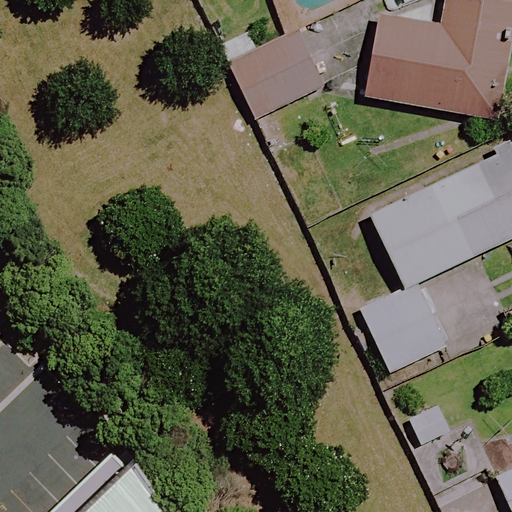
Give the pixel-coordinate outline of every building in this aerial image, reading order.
[(379,17),(366,103),(510,124),(511,109),(511,0),(452,0),(448,27),(379,17)] [(259,123),(328,94),(303,36),(234,65),(259,123)] [(511,147),(381,208),(415,283),(511,239),(511,147)] [(367,307),(396,370),(454,344),(425,281),(367,307)] [(442,404),(413,417),(424,442),(454,429),(442,404)] [(82,511),(177,511),(140,455),(82,511)]
